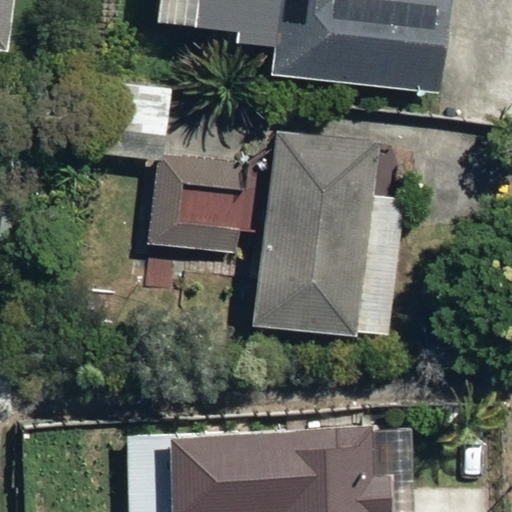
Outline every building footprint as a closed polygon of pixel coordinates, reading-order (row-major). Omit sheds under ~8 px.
[(0,0),(0,41),(10,43),(14,0),(0,0)] [(135,0),(102,0),(102,13),(134,17),(135,0)] [(272,61),(441,84),(452,0),(196,0),(196,9),(241,16),(239,26),(276,31),(272,61)] [(50,60),(2,57),(0,83),(0,99),(47,103),(50,60)] [(150,236),(237,245),(239,221),(178,214),(182,173),(246,179),(248,156),(165,148),(170,96),(164,96),(166,87),(157,87),(159,76),(108,71),(102,132),(96,132),(95,143),(159,149),(150,236)] [(256,313),(387,330),(405,190),(375,187),(381,134),(279,121),(256,313)] [(0,357),(2,358),(13,207),(0,206),(0,357)] [(391,511),(388,468),(374,466),(373,417),(167,424),(168,429),(124,429),(125,511),(218,511),(218,509),(275,509),(275,511),(391,511)]
